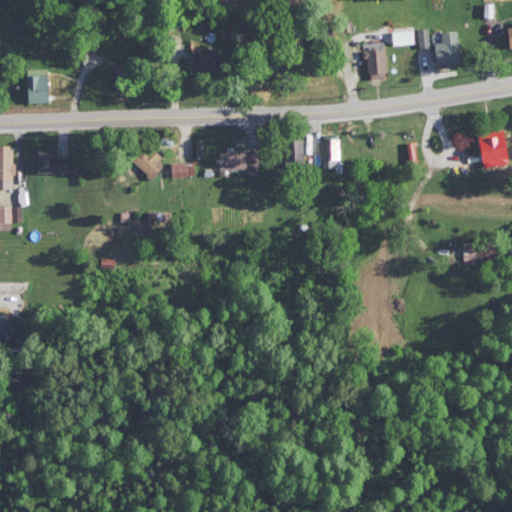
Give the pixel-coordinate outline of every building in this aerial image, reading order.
[(511,45),(511,22),(501,22),(501,45),(511,45)] [(455,28),(425,33),(430,63),(460,58),(455,28)] [(312,29),(335,30),(335,54),(312,54),(312,29)] [(380,48),(361,48),(361,77),(380,77),(380,48)] [(224,49),(196,49),(196,69),(224,69),(224,49)] [(261,61),(279,61),(279,71),(261,71),(261,61)] [(29,102),(52,102),(52,68),(29,68),(29,102)] [(473,133),(476,161),(507,157),(503,129),(473,133)] [(343,137),(323,137),(323,170),(343,170),(343,137)] [(283,138),(306,138),(306,170),(283,170),(283,138)] [(198,141),(207,141),(207,158),(198,158),(198,141)] [(157,179),(169,167),(162,159),(165,156),(151,142),(135,157),(157,179)] [(407,144),(415,143),(416,166),(408,166),(407,144)] [(0,187),(15,187),(15,144),(0,144),(0,187)] [(59,149),(38,149),(38,172),(71,172),(71,157),(59,157),(59,149)] [(260,151),(222,151),(222,169),(260,169),(260,151)] [(196,175),(196,163),(174,163),(174,175),(196,175)] [(0,205),(13,206),(12,229),(0,228),(0,205)] [(14,207),(23,207),(23,223),(14,223),(14,207)] [(462,244),(511,240),(511,264),(463,268),(462,244)]
